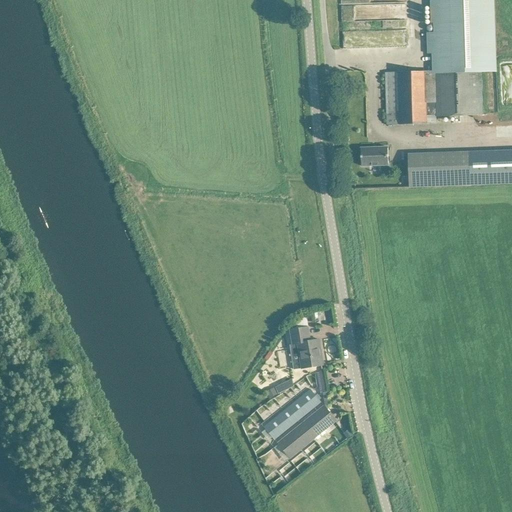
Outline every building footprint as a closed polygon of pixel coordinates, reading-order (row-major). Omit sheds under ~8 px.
[(431,0),(432,23),(433,23),(434,33),(427,33),(427,54),(433,54),(434,72),(434,74),(435,74),(481,72),(497,72),(494,0),(431,0)] [(341,38),(342,51),(404,49),(403,36),(388,36),(388,44),(375,45),(375,37),(341,38)] [(436,124),(436,117),(435,74),(434,74),(434,72),(386,73),(387,125),(436,124)] [(481,72),(435,74),(436,117),(482,116),(481,72)] [(361,166),(389,165),(388,146),(360,148),(361,166)] [(511,150),(469,152),(469,153),(470,186),(511,184),(511,150)] [(469,153),(408,155),(409,188),(470,186),(469,153)] [(308,327),(298,329),(290,330),(293,345),(290,345),(295,372),(302,371),(302,369),(323,365),(319,340),(310,341),(308,327)] [(321,402),(309,387),(262,425),(290,458),(337,421),(324,406),(317,411),(314,408),(321,402)] [(275,387),(266,392),(270,399),(279,394),(275,387)]
